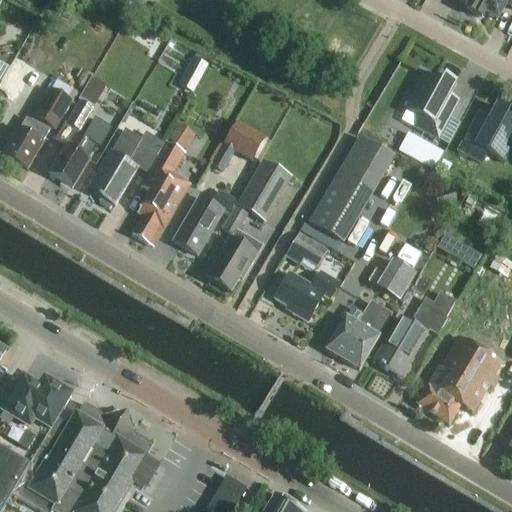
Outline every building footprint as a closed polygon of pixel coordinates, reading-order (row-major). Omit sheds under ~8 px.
[(146,8),(146,0),(128,0),(128,7),(146,8)] [(472,17),(481,0),(455,0),(455,1),(468,8),(465,13),(472,17)] [(511,0),(481,0),(472,17),(480,22),(483,16),(496,23),(505,7),(511,11),(511,0)] [(291,54),(305,59),(310,45),(296,40),(291,54)] [(191,60),(176,87),(190,95),(205,68),(191,60)] [(413,89),(416,91),(405,111),(420,120),(414,131),(439,144),(462,103),(452,97),(457,89),(441,80),(439,84),(421,75),(413,89)] [(65,125),(54,142),(64,148),(67,150),(75,137),(76,138),(79,134),(93,112),(92,111),(107,89),(93,80),(78,103),(80,104),(66,125),(65,125)] [(0,157),(26,173),(41,146),(41,145),(49,131),(53,133),(69,106),(48,94),(32,121),(30,124),(25,121),(18,132),(16,131),(0,157)] [(511,124),(505,120),(507,115),(495,109),(489,121),(478,115),(457,154),(480,166),(485,156),(504,166),(511,151),(509,150),(511,144),(511,124)] [(64,148),(47,176),(71,191),(88,162),(87,161),(94,148),(99,151),(110,132),(93,121),(81,141),(76,138),(75,137),(67,150),(64,148)] [(237,125),(210,169),(222,176),(235,155),(252,165),(265,142),(237,125)] [(177,126),(168,141),(186,153),(196,138),(177,126)] [(109,154),(86,193),(114,210),(137,171),(146,177),(156,159),(137,148),(141,143),(123,133),(110,155),(109,154)] [(342,248),(393,161),(358,140),(307,227),(304,225),(299,233),(333,253),(338,245),(342,248)] [(142,219),(131,238),(147,248),(150,242),(155,245),(188,188),(171,178),(183,156),(166,146),(140,191),(149,196),(137,216),(142,219)] [(230,242),(206,282),(229,295),(238,280),(241,282),(260,249),(235,235),(247,215),(264,225),(289,181),(261,165),(222,233),(233,239),(231,243),(230,242)] [(438,210),(456,204),(452,191),(434,196),(438,210)] [(218,193),(210,207),(227,217),(236,203),(218,193)] [(224,217),(210,207),(201,201),(172,245),(196,260),(224,217)] [(299,236),(284,260),(299,269),(302,263),(316,272),(327,254),(299,236)] [(354,237),(346,250),(370,265),(377,252),(354,237)] [(392,263),(375,290),(398,305),(415,277),(404,270),(392,263)] [(320,274),(311,289),(289,276),(273,302),(287,310),(288,308),(293,312),(291,316),(307,325),(322,300),(328,303),(339,286),(320,274)] [(398,320),(372,365),(400,381),(426,336),(426,337),(428,334),(437,339),(447,322),(446,321),(454,307),(443,301),(446,296),(432,288),(410,327),(398,320)] [(324,352),(358,372),(391,317),(371,304),(363,316),(352,309),(346,319),(345,319),(324,352)] [(439,369),(415,408),(448,428),(459,409),(472,416),(503,367),(459,340),(441,370),(439,369)] [(40,451),(57,423),(56,422),(70,399),(43,382),(38,391),(21,381),(0,416),(0,417),(1,417),(0,418),(0,511),(1,511),(28,469),(29,469),(40,451)] [(41,454),(14,499),(36,511),(114,511),(132,483),(145,491),(157,471),(143,463),(152,448),(131,435),(126,415),(106,420),(83,406),(76,417),(75,417),(69,426),(60,421),(41,454)] [(511,443),(502,460),(511,465),(511,443)] [(207,511),(235,511),(248,492),(227,480),(207,511)] [(300,511),(275,497),(265,511),(300,511)]
